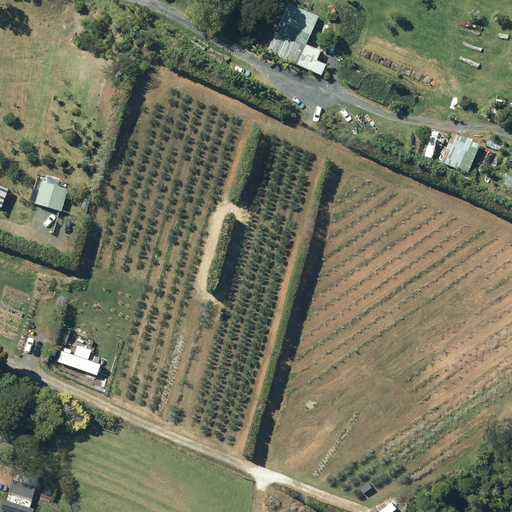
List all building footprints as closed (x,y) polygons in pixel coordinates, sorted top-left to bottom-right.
[(266,53),(320,77),(324,67),(315,63),(319,53),(304,47),(317,18),(287,5),(266,53)] [(445,167),(466,176),(478,146),(449,136),(439,162),(445,167)] [(511,160),(509,159),(498,188),(511,193),(511,160)] [(45,179),(38,202),(53,206),(49,217),(58,220),(61,208),(64,209),(71,187),(45,179)] [(86,220),(78,217),(76,224),(83,226),(86,220)] [(35,477),(24,473),(20,483),(31,487),(35,477)] [(0,511),(36,511),(38,509),(6,499),(4,507),(0,505),(0,511)] [(377,511),(391,511),(396,509),(390,502),(377,511)]
